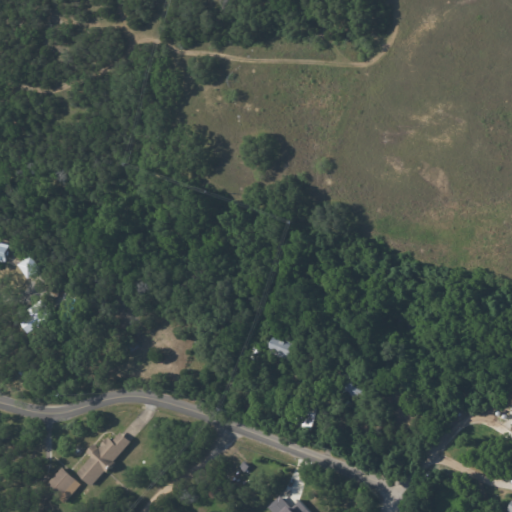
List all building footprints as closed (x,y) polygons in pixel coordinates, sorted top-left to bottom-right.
[(0,243),(6,245),(9,246),(2,272),(0,271),(0,243)] [(37,274),(26,282),(16,266),(29,257),(39,273),(37,274)] [(36,286),(40,290),(32,298),(28,294),(36,286)] [(43,301),(54,318),(27,335),(19,323),(30,317),(26,311),(43,300),(43,301)] [(285,361),(267,353),(273,338),(294,347),(288,362),(285,361)] [(363,401),(353,398),(357,387),(341,381),(345,370),(371,380),(363,401)] [(286,385),(303,391),(300,402),(292,399),(292,401),(281,397),(285,385),(286,385)] [(313,433),(297,429),(303,405),(319,409),(313,433)] [(495,415),(501,418),(498,423),(492,419),(495,415)] [(122,434),(132,443),(115,463),(117,464),(107,475),(105,473),(92,488),(77,475),(92,458),(87,453),(94,445),(99,449),(102,447),(101,446),(107,439),(108,440),(109,438),(114,442),(121,433),(122,434)] [(67,472),(82,486),(62,507),(43,489),(63,468),(67,472)] [(309,511),(299,501),(292,508),(281,495),(268,507),(272,511),(309,511)]
